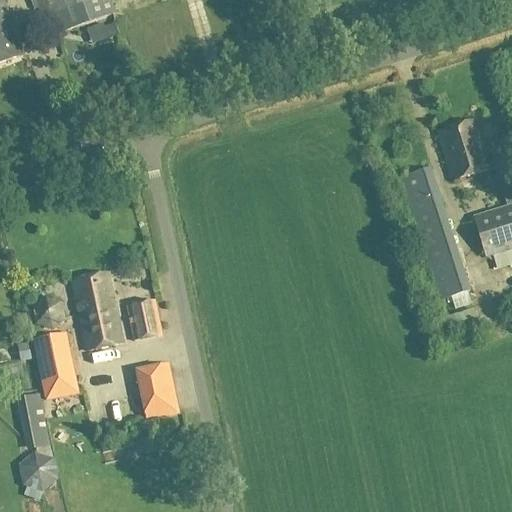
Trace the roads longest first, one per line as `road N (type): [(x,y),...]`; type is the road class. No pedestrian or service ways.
road 1 (unclassified): [(225,511),(145,134)]
road 2 (unclassified): [(145,134),(511,16)]
road 3 (unclassified): [(0,180),(145,134)]
